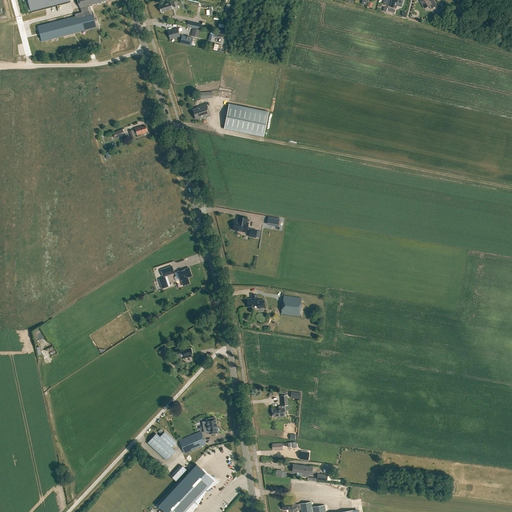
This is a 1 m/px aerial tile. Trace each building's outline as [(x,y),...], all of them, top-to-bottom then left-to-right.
[(27,0),(30,11),(70,1),(69,0),(27,0)] [(95,4),(95,5),(97,4),(97,3),(98,3),(98,4),(102,3),(102,2),(107,0),(77,0),(80,9),(81,12),(74,14),(75,16),(67,18),(38,26),(42,42),(96,27),(92,12),(91,12),(90,6),(93,5),(95,4)] [(391,0),(390,7),(396,8),(397,2),(402,4),(402,0),(395,0),(395,1),(391,0)] [(429,5),(431,9),(437,6),(433,0),(431,0),(429,1),(428,0),(419,0),(420,1),(420,2),(424,8),(429,5)] [(170,2),(159,5),(161,12),(172,9),(170,2)] [(177,28),(167,31),(170,39),(179,37),(177,28)] [(193,29),(191,36),(198,37),(200,30),(193,29)] [(180,43),(191,45),(193,38),(182,35),(180,43)] [(202,118),(210,116),(206,104),(197,107),(197,108),(192,109),(195,119),(199,118),(202,118)] [(229,104),(224,129),(263,137),(268,112),(229,104)] [(146,125),(142,127),(141,125),(135,128),(136,129),(130,131),(133,139),(136,137),(135,135),(138,134),(138,135),(148,131),(146,125)] [(113,133),(115,138),(124,134),(123,129),(113,133)] [(236,221),(235,230),(240,231),(240,230),(244,231),(244,232),(248,232),(250,224),(248,223),(249,219),(241,217),(240,222),(236,221)] [(259,231),(252,229),(250,237),(258,238),(259,231)] [(161,270),(163,277),(174,273),(172,266),(161,270)] [(181,280),(183,286),(190,283),(188,278),(192,276),(189,268),(177,272),(180,280),(181,280)] [(167,287),(164,278),(159,279),(162,288),(167,287)] [(248,307),(257,305),(258,309),(265,308),(264,299),(258,300),(258,297),(256,297),(255,294),(252,294),(252,298),(247,299),(248,307)] [(281,313),(299,315),(301,297),(283,295),(281,313)] [(42,333),(38,328),(33,331),(34,332),(32,333),(34,337),(42,333)] [(157,350),(164,360),(168,357),(163,351),(166,349),(163,345),(157,350)] [(192,354),(192,352),(192,351),(191,349),(191,348),(183,350),(183,348),(176,349),(177,354),(183,353),(184,356),(185,358),(192,357),(191,355),(192,355),(192,354)] [(277,416),(277,417),(285,416),(284,405),(288,405),(287,395),(280,396),(281,406),(278,406),(278,408),(272,409),(272,416),(277,416)] [(217,435),(215,420),(206,421),(206,423),(202,424),(204,435),(208,434),(208,436),(217,435)] [(171,448),(176,442),(164,432),(160,437),(156,434),(148,443),(166,460),(175,451),(171,448)] [(186,440),(180,442),(185,453),(191,451),(200,447),(196,436),(192,437),(193,440),(188,442),(186,440)] [(301,451),(300,459),(308,460),(309,452),(301,451)] [(196,464),(158,506),(164,511),(184,511),(189,507),(194,502),(198,505),(198,504),(203,496),(201,494),(203,492),(205,490),(208,488),(216,483),(211,478),(202,470),(196,464)] [(297,472),(296,476),(308,477),(309,474),(311,474),(312,467),(293,465),(292,471),(297,472)] [(288,509),(288,511),(291,511),(296,511),(296,510),(301,510),(300,511),(328,511),(328,508),(325,508),(324,505),(312,507),(311,502),(291,505),(291,502),(282,503),(283,510),(288,509)]
